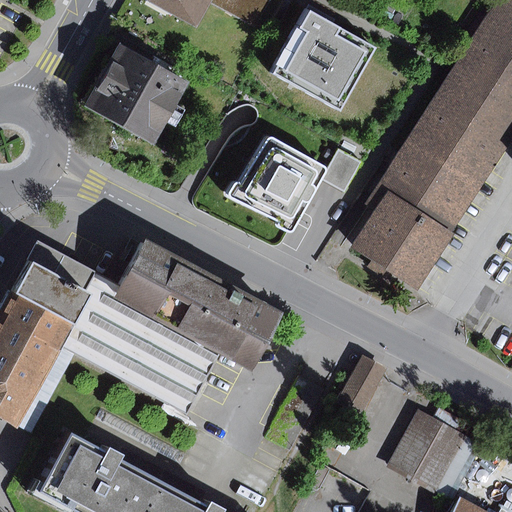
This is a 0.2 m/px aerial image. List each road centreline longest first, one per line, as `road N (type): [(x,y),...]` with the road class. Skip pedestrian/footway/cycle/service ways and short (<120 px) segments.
road 1 (tertiary): [(45,164),(511,404)]
road 2 (tertiary): [(93,0),(29,111)]
